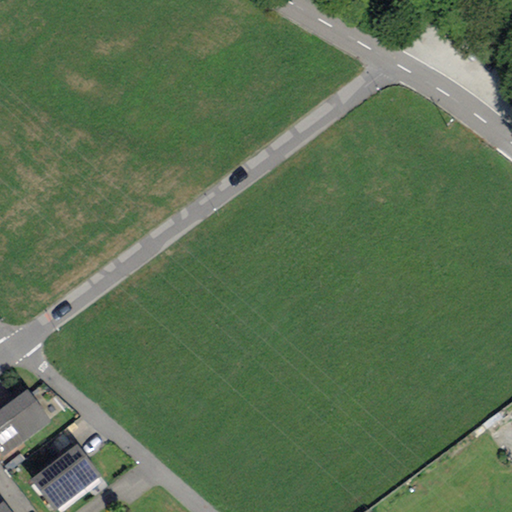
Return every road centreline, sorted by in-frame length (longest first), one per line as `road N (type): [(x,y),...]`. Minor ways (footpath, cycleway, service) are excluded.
road 1 (residential): [(395,63),(17,346)]
road 2 (residential): [(17,346),(202,511)]
road 3 (unclassified): [(395,63),(511,143)]
road 4 (unclassified): [(283,0),(395,63)]
